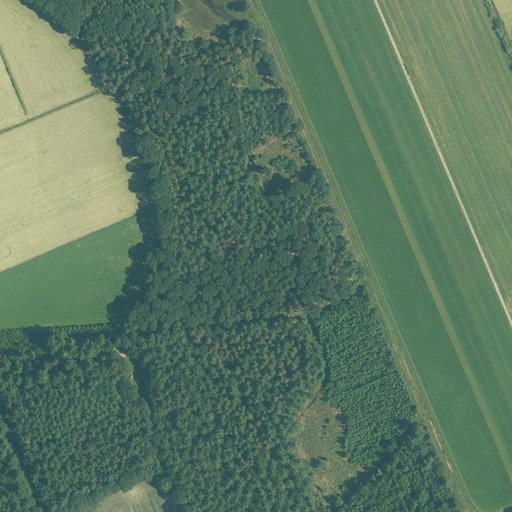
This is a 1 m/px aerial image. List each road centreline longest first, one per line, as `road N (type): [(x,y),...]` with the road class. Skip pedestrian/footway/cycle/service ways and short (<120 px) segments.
road 1 (track): [(509,511),(511,325),(374,0)]
road 2 (track): [(35,0),(91,52),(150,174),(158,242),(120,340)]
road 3 (track): [(179,327),(246,486),(323,381),(311,313)]
road 4 (unclassified): [(181,511),(159,454),(144,368),(132,352),(108,349),(0,400)]
road 5 (track): [(366,282),(249,0)]
road 6 (track): [(120,340),(303,315),(366,282)]
road 7 (track): [(465,511),(366,282)]
road 8 (track): [(154,264),(267,209),(268,194),(248,156),(302,128)]
road 9 (track): [(258,20),(210,46),(168,28),(124,24),(77,37)]
road 10 (track): [(248,156),(230,125),(207,112),(136,136)]
road 11 (track): [(421,414),(330,511)]
road 12 (track): [(0,400),(46,511)]
